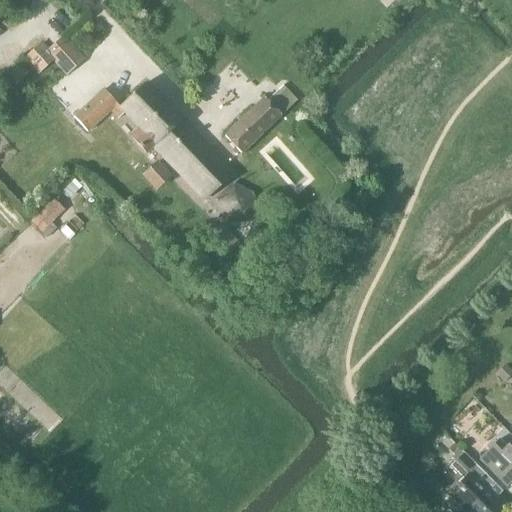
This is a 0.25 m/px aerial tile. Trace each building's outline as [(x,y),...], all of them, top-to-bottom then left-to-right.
[(66,75),(82,60),(63,39),(47,53),(66,75)] [(204,200),(232,174),(145,84),(119,108),(103,90),(73,117),(88,132),(111,111),(118,119),(125,112),(140,128),(131,136),(147,153),(153,147),(204,200)] [(282,115),(297,102),(282,86),(268,101),(265,98),(225,138),(241,154),(282,115)] [(53,200),(30,223),(46,239),(56,229),(52,225),(64,211),(53,200)] [(496,375),(499,377),(504,383),(511,374),(511,372),(505,366),(496,375)] [(511,441),(505,449),(498,442),(479,460),(507,488),(511,482),(511,441)] [(485,492),(494,484),(461,451),(460,452),(463,454),(450,467),(464,480),(459,485),(462,489),(447,504),(454,511),(499,511),(502,509),(485,492)]
